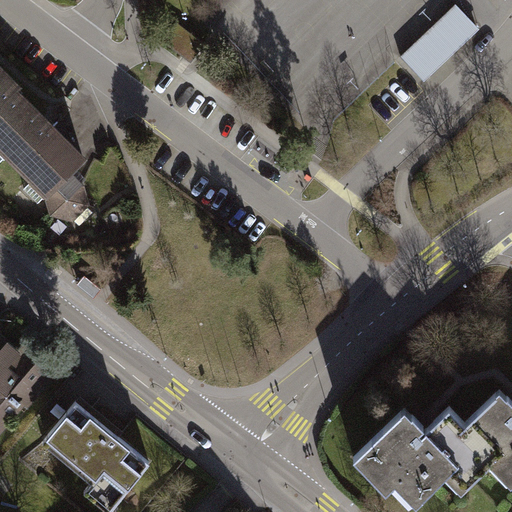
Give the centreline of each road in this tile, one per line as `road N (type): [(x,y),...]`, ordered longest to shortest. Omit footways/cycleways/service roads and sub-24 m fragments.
road 1 (secondary): [(245,456),(0,262)]
road 2 (residential): [(71,50),(311,232)]
road 3 (residential): [(511,39),(311,232)]
road 4 (residential): [(403,292),(245,456)]
road 5 (residential): [(508,207),(403,292)]
